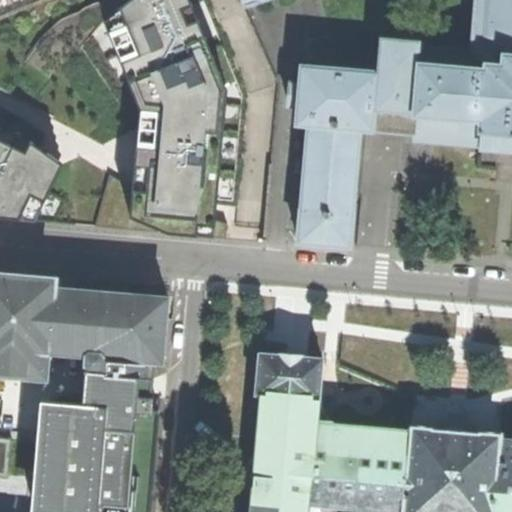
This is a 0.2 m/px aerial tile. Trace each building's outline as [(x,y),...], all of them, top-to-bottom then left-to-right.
[(0,0),(0,195),(118,205),(166,211),(171,161),(235,166),(237,94),(253,88),(217,0),(0,0)] [(511,0),(489,0),(487,36),(492,42),(485,49),(378,40),(376,66),(370,65),(370,71),(303,66),(301,83),(291,82),(289,106),(298,107),(297,125),(309,126),(298,241),(298,242),(305,243),(306,244),(312,245),(313,244),(337,246),(338,247),(344,247),(344,246),(352,246),(355,214),(354,213),(362,131),(415,135),(415,140),(438,142),(479,146),(479,149),(488,150),(511,151),(511,0)] [(50,352),(85,355),(154,361),(164,362),(169,296),(58,286),(59,276),(0,271),(0,373),(47,378),(50,352)] [(309,511),(310,503),(403,511),(511,511),(511,438),(503,437),(503,432),(481,431),(480,432),(468,431),(466,429),(460,429),(448,428),(445,429),(437,428),(434,426),(411,425),(410,430),(317,421),(319,399),(320,399),(323,358),(261,352),(256,394),(260,394),(249,511),(309,511)] [(150,511),(159,410),(154,410),(155,396),(152,396),(154,361),(85,355),(84,365),(84,370),(84,376),(82,402),(51,400),(41,504),(40,507),(53,508),(53,511),(0,511),(0,471),(9,472),(12,438),(2,437),(7,389),(0,388),(0,511),(150,511)]
